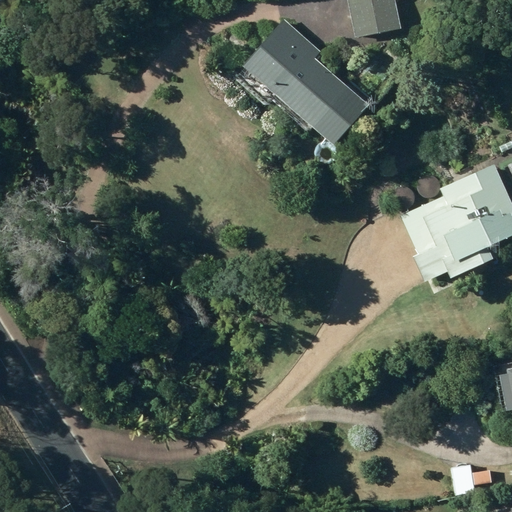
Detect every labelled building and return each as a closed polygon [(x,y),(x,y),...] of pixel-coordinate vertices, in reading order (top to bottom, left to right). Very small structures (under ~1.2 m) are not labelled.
[(403,29),(396,0),(348,0),(358,39),(403,29)] [(286,19),(245,66),(336,146),(371,106),(316,59),(322,51),(286,19)] [(230,43),(214,60),(228,74),(245,57),(230,43)] [(511,236),(511,198),(496,164),(442,188),(445,196),(403,216),(422,255),(417,257),(428,282),(451,272),(454,279),(498,258),(491,246),(511,236)] [(511,369),(510,370),(511,374),(501,376),(508,411),(511,410),(511,369)]
